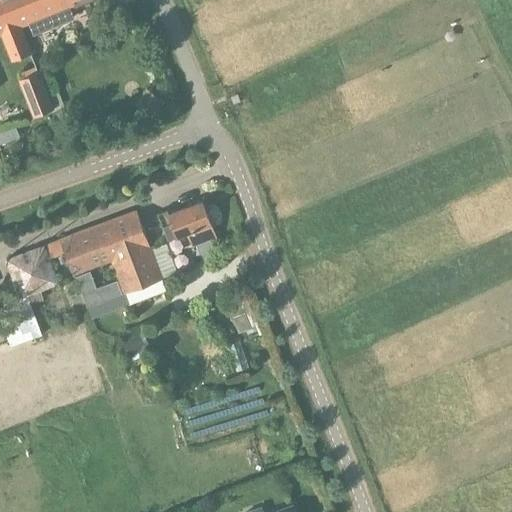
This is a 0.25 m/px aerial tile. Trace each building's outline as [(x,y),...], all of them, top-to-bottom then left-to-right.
[(0,0),(0,32),(1,32),(12,60),(31,52),(20,25),(74,3),(75,6),(88,1),(87,0),(0,0)] [(38,71),(23,77),(20,78),(34,115),(52,108),(38,71)] [(239,92),(231,95),(234,104),(243,101),(239,92)] [(211,222),(202,200),(169,213),(167,208),(157,212),(168,239),(193,229),(193,230),(196,229),(196,228),(211,222)] [(136,209),(59,238),(72,273),(111,258),(124,292),(161,278),(149,244),(136,209)] [(43,244),(5,258),(20,297),(58,282),(43,244)] [(88,308),(123,294),(118,280),(97,288),(90,271),(76,276),(88,308)] [(39,334),(27,299),(0,309),(0,318),(10,345),(39,334)] [(233,393),(242,420),(269,412),(261,384),(233,393)]
